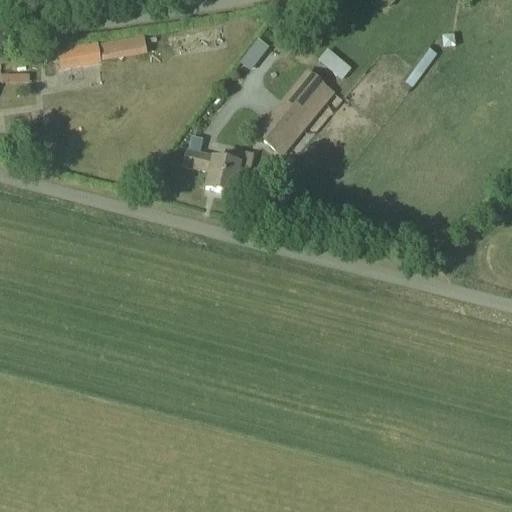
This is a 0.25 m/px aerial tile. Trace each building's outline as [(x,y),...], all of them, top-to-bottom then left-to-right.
[(378,0),(386,6),(389,8),(395,0),(378,0)] [(106,43),(109,62),(147,57),(143,37),(106,43)] [(251,73),(267,47),(254,40),(239,66),(251,73)] [(60,70),(99,64),(96,48),(57,55),(60,70)] [(325,49),(315,63),(341,82),(351,68),(325,49)] [(326,90),(306,74),(255,136),(275,152),(326,90)] [(209,174),(205,191),(231,197),(238,169),(248,172),(252,155),(227,149),(224,162),(186,154),(183,168),(209,174)]
